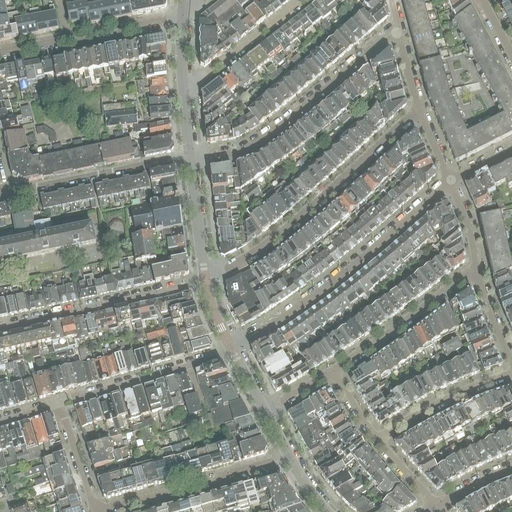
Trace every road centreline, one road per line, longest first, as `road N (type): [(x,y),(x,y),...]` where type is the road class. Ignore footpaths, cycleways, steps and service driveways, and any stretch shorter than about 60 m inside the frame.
road 1 (residential): [(230,348),(297,308),(450,182)]
road 2 (residential): [(417,108),(277,235),(204,281)]
road 3 (residential): [(188,160),(258,144),(396,27)]
road 4 (residential): [(204,281),(0,327)]
road 5 (residential): [(95,511),(217,486),(227,474),(289,458)]
road 6 (residential): [(5,192),(188,160)]
road 7 (residential): [(57,404),(230,348)]
road 8 (residential): [(475,271),(330,371)]
road 9 (residential): [(511,371),(376,438)]
road 10 (unclassified): [(300,0),(183,91)]
road 11 (tertiary): [(204,281),(188,160)]
